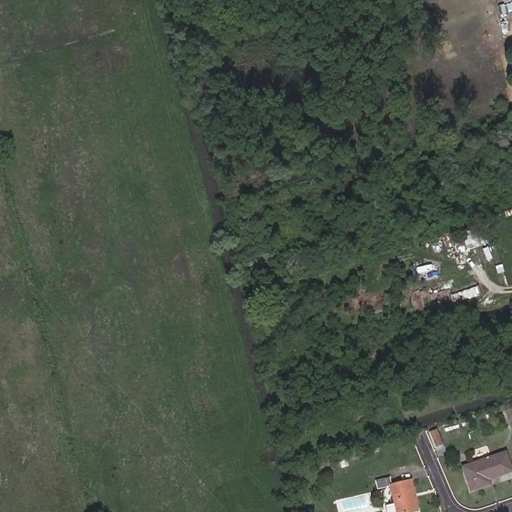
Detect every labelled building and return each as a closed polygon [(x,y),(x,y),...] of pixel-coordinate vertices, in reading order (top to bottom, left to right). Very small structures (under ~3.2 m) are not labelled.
[(486,247),(481,249),(486,260),(491,259),(486,247)] [(429,424),(421,427),(428,443),(436,441),(429,424)] [(500,446),(458,460),(465,482),(485,476),(484,472),(506,464),(500,446)] [(374,491),(389,488),(387,478),(372,481),(374,491)] [(393,506),(393,511),(415,511),(410,484),(389,488),(393,506)]
